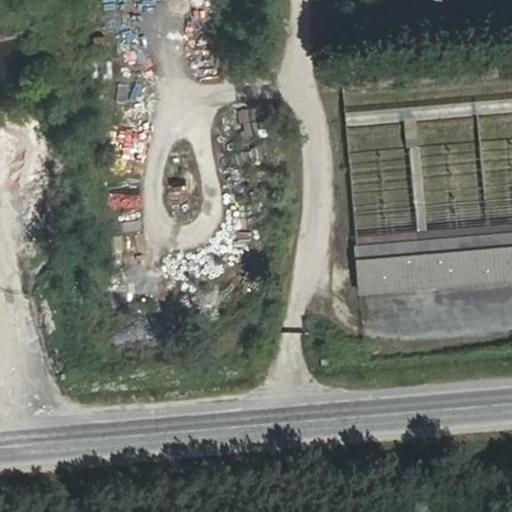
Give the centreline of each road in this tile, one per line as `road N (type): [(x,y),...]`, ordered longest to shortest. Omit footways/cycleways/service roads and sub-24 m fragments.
road 1 (secondary): [(511,401),(0,444)]
road 2 (unknown): [(152,124),(141,157),(141,222),(178,247),(192,240),(200,216),(186,118)]
road 3 (unknown): [(385,327),(511,315)]
road 4 (unknown): [(169,0),(152,124)]
road 5 (unknown): [(186,118),(302,82)]
